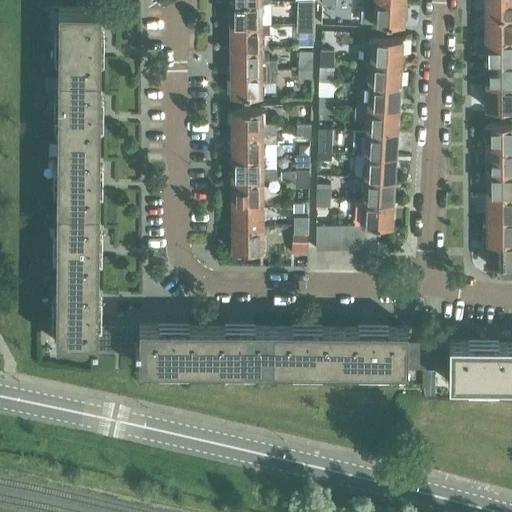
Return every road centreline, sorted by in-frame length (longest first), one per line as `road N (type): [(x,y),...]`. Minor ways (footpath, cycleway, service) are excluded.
road 1 (unclassified): [(508,511),(379,476),(0,396)]
road 2 (unclassified): [(424,284),(204,279),(178,248),(179,0)]
road 3 (residential): [(424,284),(439,0)]
